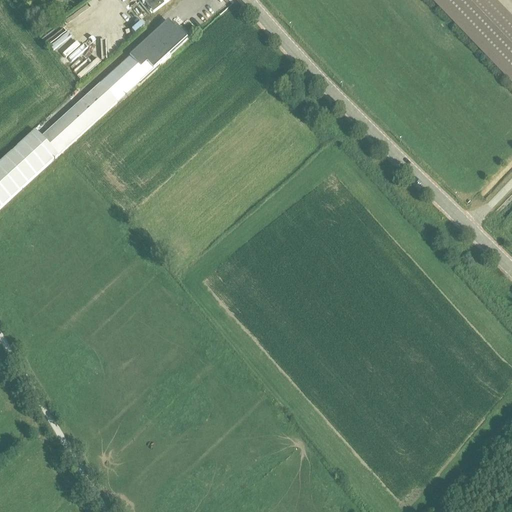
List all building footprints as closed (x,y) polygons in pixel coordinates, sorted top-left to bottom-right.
[(146,0),(144,2),(153,14),(171,0),(146,0)] [(511,19),(493,0),(430,0),(511,85),(511,19)] [(67,25),(73,34),(89,24),(83,14),(67,25)] [(0,165),(0,210),(177,49),(166,39),(175,31),(169,23),(42,139),(36,132),(0,165)] [(166,39),(177,49),(187,40),(178,29),(175,31),(166,39)] [(75,81),(98,69),(94,63),(87,67),(86,65),(71,72),(75,81)]
